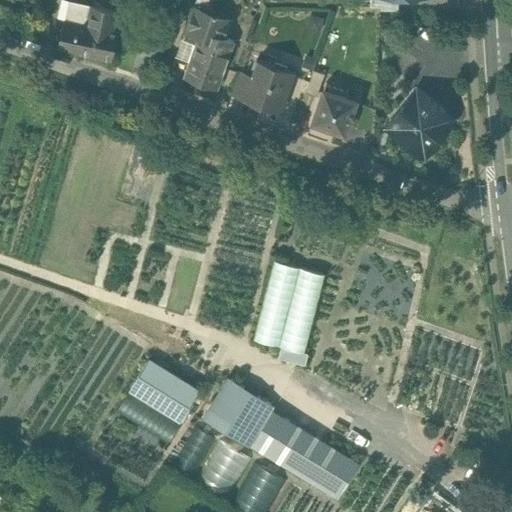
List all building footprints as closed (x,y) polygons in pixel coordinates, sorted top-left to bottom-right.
[(116,9),(81,0),(70,0),(66,18),(64,18),(58,42),(112,55),(119,30),(111,28),(116,9)] [(195,0),(194,6),(205,10),(208,0),(195,0)] [(398,0),(370,0),(371,5),(381,6),(381,9),(398,9),(398,0)] [(205,10),(194,6),(186,29),(199,34),(184,75),(217,86),(234,40),(224,36),(230,19),(205,10)] [(155,31),(145,28),(137,49),(148,53),(155,31)] [(155,31),(148,53),(159,56),(166,35),(155,31)] [(294,71),(258,59),(253,74),(245,96),(281,109),(294,71)] [(240,69),(232,92),(245,96),(253,74),(240,69)] [(325,73),(314,69),(306,90),(317,94),(325,73)] [(388,75),(378,74),(377,92),(387,93),(388,75)] [(348,89),(326,82),(312,120),(344,131),(356,99),(346,95),(348,89)] [(454,116),(416,87),(387,125),(425,154),(454,116)] [(325,273),(274,259),(254,337),(304,350),(325,273)] [(199,390),(148,359),(127,391),(178,422),(199,390)] [(272,402),(230,377),(205,417),(247,443),(272,402)] [(344,411),(291,380),(276,405),(328,437),(344,411)] [(250,444),(336,497),(357,462),(271,409),(250,444)] [(252,460),(232,501),(255,511),(261,511),(280,473),(252,460)] [(222,469),(223,462),(209,461),(207,483),(235,486),(237,470),(222,469)]
